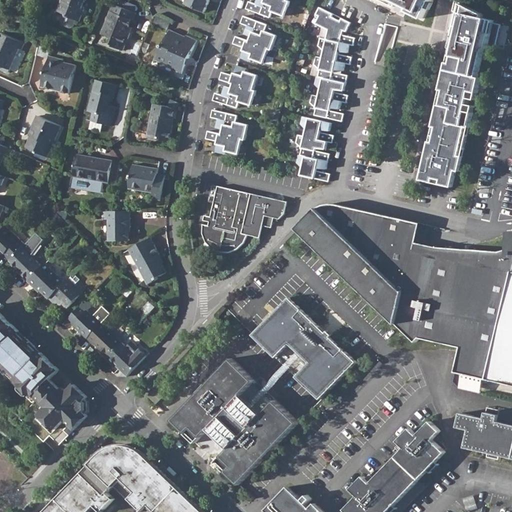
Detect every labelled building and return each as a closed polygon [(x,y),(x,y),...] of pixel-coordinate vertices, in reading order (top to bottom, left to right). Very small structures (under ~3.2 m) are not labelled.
[(67,17),(80,22),(85,9),(82,8),(85,0),(87,1),(86,0),(64,0),(64,1),(62,1),(58,11),(68,15),(67,17)] [(205,13),(210,0),(187,0),(186,4),(205,13)] [(258,0),(257,4),(250,1),(247,9),(271,18),(273,12),(285,17),(291,2),(288,1),(288,0),(258,0)] [(408,11),(424,19),(429,8),(428,7),(431,0),(432,1),(433,0),(381,0),(394,7),(397,1),(410,8),(408,11)] [(444,184),(456,187),(459,171),(463,156),(464,149),(467,134),(469,127),(473,128),(476,113),(469,111),(470,104),(471,98),(473,91),(480,93),(483,78),(480,77),(486,48),(490,49),(491,46),(498,48),(503,24),(496,23),(496,20),(485,18),(485,14),(457,0),(455,11),(461,12),(453,48),(457,48),(454,63),(450,62),(444,90),(448,91),(444,105),(441,105),(436,127),(439,128),(436,142),(432,141),(424,180),(436,183),(437,179),(444,180),(444,184)] [(124,52),(131,34),(127,32),(129,28),(132,20),(134,21),(137,13),(114,5),(102,35),(114,40),(111,47),(124,52)] [(322,69),(320,76),(348,82),(349,74),(336,71),(336,69),(345,70),(347,63),(352,64),(354,56),(340,53),(341,51),(350,52),(352,44),(355,45),(357,37),(344,34),(345,30),(348,31),(353,22),(343,18),(342,21),(333,17),(335,14),(321,8),(318,15),(321,16),(317,24),(330,30),(328,38),(322,37),(320,45),(326,50),(324,57),(318,56),(316,64),(322,69)] [(268,25),(244,16),(241,23),(248,25),(244,34),(251,37),(250,41),(236,36),(235,39),(234,43),(245,48),(241,58),(250,61),(251,59),(264,63),(269,49),(272,50),(278,36),(266,31),(268,25)] [(388,65),(399,25),(386,22),(376,62),(388,65)] [(0,67),(10,72),(11,68),(21,47),(24,49),(26,43),(1,31),(0,34),(0,67)] [(175,71),(183,75),(188,66),(186,65),(189,59),(191,60),(199,41),(188,37),(187,38),(171,31),(165,47),(163,46),(156,60),(176,69),(175,71)] [(42,86),(70,93),(77,65),(62,62),(63,59),(50,56),(42,86)] [(216,92),(214,100),(238,108),(240,101),(252,105),(257,90),(254,89),(259,75),(246,71),(247,68),(237,65),(234,75),(222,72),(220,79),(234,83),(232,88),(225,86),(222,94),(216,92)] [(316,114),(344,121),(345,113),(332,110),(332,107),(341,108),(343,101),(348,102),(350,95),(336,91),(337,89),(346,90),(348,82),(320,76),(318,75),(316,83),(322,89),(320,95),(314,94),(312,102),(318,107),(316,114)] [(104,125),(110,126),(112,117),(115,118),(118,108),(110,106),(112,98),(115,99),(118,85),(98,80),(90,112),(94,113),(92,122),(104,125)] [(471,98),(479,100),(480,93),(473,91),(471,98)] [(476,113),(477,106),(470,104),(469,111),(476,113)] [(160,139),(171,141),(174,125),(172,125),(173,119),(177,120),(178,111),(168,107),(155,105),(149,138),(160,141),(160,139)] [(207,135),(207,138),(218,141),(216,152),(226,154),(227,151),(240,154),(243,139),(246,140),(249,124),(236,121),(238,115),(213,109),(212,117),(218,119),(216,127),(224,129),(222,134),(208,131),(207,135)] [(27,146),(48,156),(62,125),(38,115),(30,135),(34,136),(33,139),(30,139),(27,146)] [(331,130),(333,122),(304,115),(302,123),(307,129),(306,136),(329,141),(333,142),(335,135),(321,131),(322,129),(331,130)] [(90,129),(102,132),(104,125),(92,122),(90,129)] [(327,149),(329,141),(306,136),(299,134),(297,142),(303,147),(301,155),(329,161),(330,153),(317,150),(317,148),(327,149)] [(0,169),(7,155),(11,157),(14,149),(0,142),(0,169)] [(302,175),(329,181),(331,173),(317,170),(318,167),(327,169),(329,161),(301,155),(299,154),(297,162),(303,167),(302,175)] [(109,184),(117,185),(121,163),(102,159),(101,162),(93,160),(93,158),(79,155),(74,177),(75,178),(73,188),(102,194),(104,183),(109,184)] [(153,200),(161,201),(165,176),(158,175),(158,170),(133,165),(129,189),(154,194),(153,200)] [(246,243),(249,234),(261,236),(263,224),(272,226),(274,215),(280,217),(285,212),(287,199),(218,185),(212,215),(206,214),(204,220),(210,221),(209,225),(204,224),(203,233),(207,241),(212,248),(221,252),(231,252),(239,249),(246,243)] [(0,218),(4,209),(9,211),(10,208),(0,203),(0,218)] [(511,243),(511,248),(500,251),(438,247),(417,242),(422,223),(334,203),(328,204),(316,209),(298,226),(417,341),(422,336),(464,345),(457,371),(511,383),(511,243)] [(109,219),(109,240),(129,240),(129,227),(131,227),(130,211),(106,211),(106,219),(109,219)] [(5,254),(11,260),(23,246),(26,244),(6,224),(0,230),(0,249),(0,250),(2,248),(6,252),(5,254)] [(129,249),(148,284),(157,280),(156,278),(166,272),(157,256),(159,255),(150,238),(129,249)] [(43,265),(23,246),(11,260),(10,260),(24,273),(22,275),(29,280),(43,265)] [(50,297),(66,281),(46,262),(43,265),(29,280),(36,287),(38,285),(50,297)] [(57,303),(58,302),(60,300),(64,304),(69,308),(85,292),(69,277),(66,281),(50,297),(57,303)] [(69,318),(88,338),(102,323),(103,323),(112,313),(104,306),(95,316),(89,310),(95,303),(89,297),(69,318)] [(257,334),(324,399),(360,361),(329,331),(328,332),(323,327),(324,326),(292,297),(257,334)] [(66,431),(71,425),(76,429),(89,415),(88,414),(90,411),(90,402),(87,399),(89,397),(77,385),(67,394),(53,379),(62,370),(0,310),(0,362),(6,368),(3,372),(35,403),(20,418),(45,442),(51,435),(61,445),(70,435),(66,431)] [(122,342),(102,323),(88,338),(95,344),(97,343),(109,355),(122,342)] [(122,370),(129,376),(142,361),(148,355),(134,342),(128,347),(122,342),(109,355),(123,368),(122,370)] [(175,420),(242,484),(267,458),(269,459),(277,451),(276,449),(301,423),(234,358),(175,420)] [(511,424),(499,421),(501,413),(488,410),(486,418),(463,412),(459,427),(471,429),(467,447),(491,452),(490,456),(502,459),(503,455),(511,457),(511,424)] [(402,451),(377,478),(373,483),(368,479),(365,476),(354,488),(361,495),(348,509),(350,511),(394,511),(399,508),(396,505),(430,470),(433,473),(440,464),(438,462),(446,452),(433,439),(441,430),(432,421),(419,434),(411,427),(399,440),(401,443),(406,447),(402,451)] [(104,452),(90,466),(112,488),(122,477),(137,492),(131,498),(144,510),(150,504),(158,511),(203,511),(143,454),(137,449),(126,446),(115,447),(104,452)] [(112,488),(90,466),(45,511),(88,511),(94,506),(99,511),(101,511),(113,500),(107,493),(112,488)] [(122,477),(112,488),(137,511),(158,511),(150,504),(144,510),(131,498),(137,492),(122,477)] [(326,511),(317,503),(312,508),(290,486),(267,510),(269,511),(326,511)]
